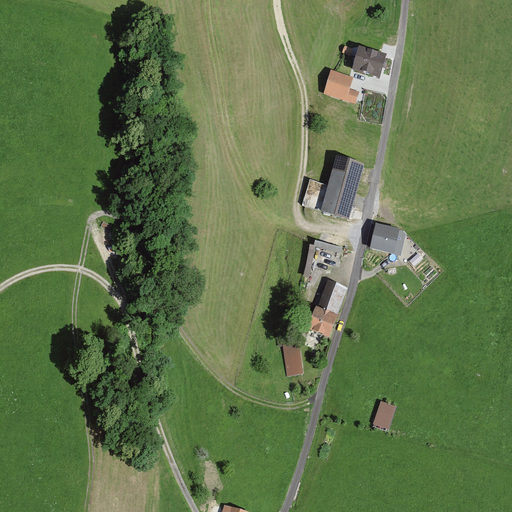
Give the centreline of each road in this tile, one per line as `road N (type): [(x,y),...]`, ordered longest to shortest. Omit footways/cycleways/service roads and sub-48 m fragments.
road 1 (track): [(196,511),(109,282),(42,267),(0,288)]
road 2 (track): [(366,231),(319,228),(297,212),(306,108),(276,0)]
